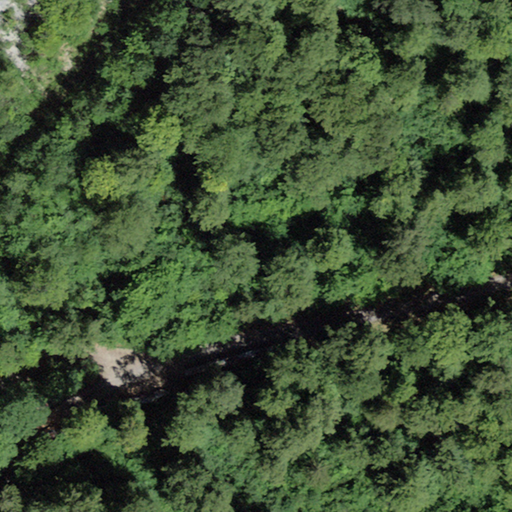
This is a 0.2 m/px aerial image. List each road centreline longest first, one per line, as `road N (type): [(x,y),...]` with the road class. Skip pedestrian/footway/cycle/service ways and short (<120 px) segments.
road 1 (track): [(511,278),(155,371),(73,405),(37,429),(0,472)]
road 2 (track): [(0,378),(79,356),(113,359),(138,378)]
